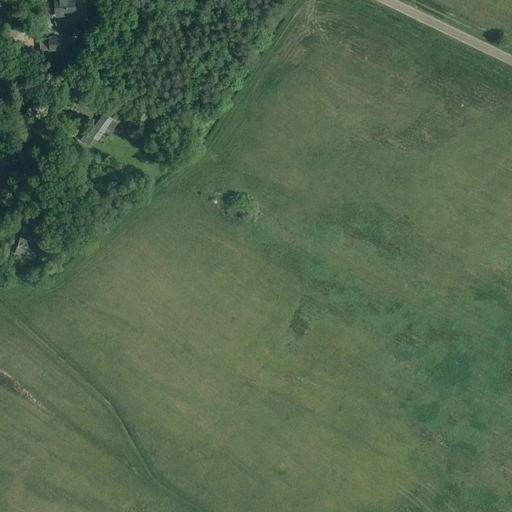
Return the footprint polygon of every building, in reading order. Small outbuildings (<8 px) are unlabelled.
[(75,0),(54,0),(55,11),(56,17),(61,16),(77,15),(75,0)] [(12,9),(5,9),(6,24),(13,24),(12,9)] [(40,38),(41,50),(50,49),(50,51),(60,50),(59,36),(49,37),(49,38),(40,38)] [(124,112),(120,118),(129,125),(134,119),(124,112)] [(87,132),(82,139),(89,144),(94,137),(98,139),(108,124),(113,128),(117,123),(104,114),(90,134),(87,132)] [(0,129),(4,131),(8,120),(0,116),(0,129)] [(53,233),(48,244),(57,248),(62,237),(53,233)] [(20,237),(14,253),(34,260),(40,244),(41,241),(29,236),(27,239),(20,237)]
